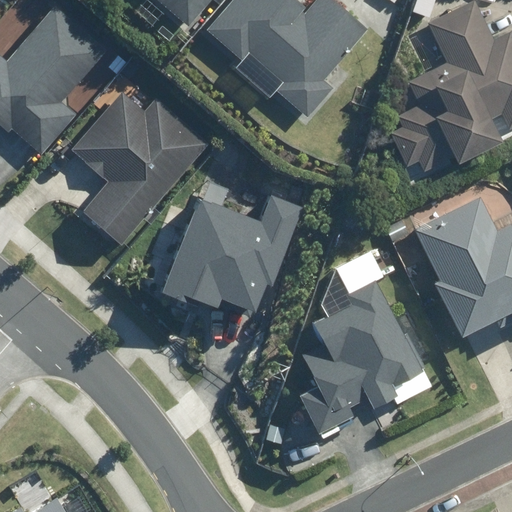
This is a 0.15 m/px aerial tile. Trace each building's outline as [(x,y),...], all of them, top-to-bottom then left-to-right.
[(0,53),(0,124),(7,130),(11,125),(42,153),(77,112),(62,99),(108,47),(54,0),(51,0),(2,56),(0,53)] [(158,0),(190,27),(213,0),(158,0)] [(277,90),(309,118),(335,88),(324,78),(367,29),(332,0),(315,0),(307,9),(296,0),(233,0),(207,29),(243,60),(236,68),(270,98),(277,90)] [(420,106),(396,117),(401,128),(391,133),(406,166),(418,161),(424,172),(458,156),(460,161),(504,140),(494,120),(501,116),(508,131),(511,128),(511,31),(493,41),(475,1),(428,23),(448,64),(409,82),(420,106)] [(115,244),(206,138),(154,94),(141,109),(118,89),(66,150),(103,181),(77,212),(115,244)] [(252,310),(257,312),(268,284),(274,286),(305,208),(272,196),(261,223),(198,199),(161,293),(199,308),(203,299),(249,318),(252,310)] [(440,283),(436,286),(463,338),(511,313),(511,227),(511,228),(496,236),(478,201),(415,233),(440,283)] [(300,397),(318,433),(355,415),(352,407),(369,399),(374,409),(399,397),(393,385),(422,370),(378,281),(347,296),(351,306),(314,324),(324,345),(304,355),(320,387),(300,397)] [(267,441),(282,445),(286,430),(271,426),(267,441)] [(18,503),(3,511),(62,511),(36,466),(7,484),(18,503)]
